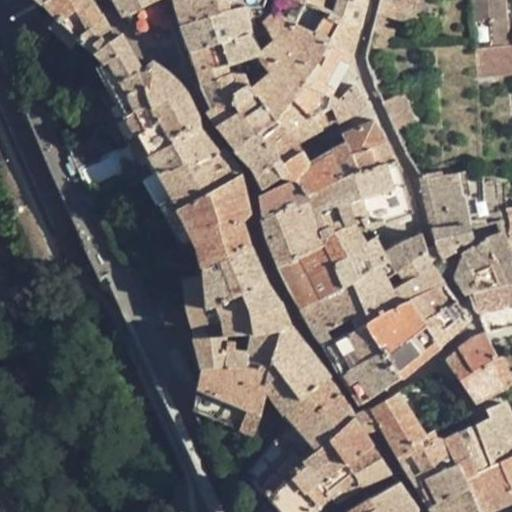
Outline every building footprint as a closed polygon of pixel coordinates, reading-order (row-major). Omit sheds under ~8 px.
[(94,52),(114,38),(94,2),(93,0),(45,0),(42,2),(94,52)] [(157,0),(114,0),(124,15),(126,15),(157,0)] [(168,15),(161,0),(157,0),(126,15),(135,32),(168,15)] [(220,12),(216,0),(176,0),(174,1),(181,24),(220,12)] [(181,24),(191,51),(219,42),(250,33),(246,7),(264,6),(265,0),(216,0),(220,12),(181,24)] [(341,18),(360,24),(366,0),(337,0),(333,13),(341,18)] [(381,0),(377,14),(409,23),(412,16),(414,16),(417,0),(381,0)] [(423,0),(417,0),(414,16),(419,17),(423,0)] [(504,0),(473,0),(476,45),(507,44),(504,0)] [(333,13),(327,10),(314,31),(353,55),(360,24),(341,18),(333,13)] [(314,31),(275,11),(263,23),(274,39),(260,52),(261,53),(262,54),(273,68),(251,87),(256,93),(278,118),(296,94),(303,83),(332,95),(353,55),(314,31)] [(412,16),(409,23),(417,25),(419,17),(412,16)] [(394,29),(374,25),(372,34),(370,44),(369,47),(390,50),(394,29)] [(138,134),(165,118),(141,70),(120,33),(114,38),(94,52),(104,64),(101,66),(112,87),(127,115),(138,134)] [(260,52),(250,33),(219,42),(191,51),(199,73),(199,74),(229,65),(261,53),(260,52)] [(511,44),(475,48),(477,78),(511,74),(511,44)] [(181,85),(179,82),(172,75),(166,70),(153,61),(141,70),(165,118),(174,136),(200,125),(198,116),(189,96),(187,92),(185,89),(181,85)] [(256,93),(251,87),(248,83),(245,74),(232,73),(229,65),(199,74),(201,83),(202,85),(212,107),(236,106),(256,93)] [(331,105),(339,99),(332,95),(303,83),(296,94),(314,116),(329,106),(331,105)] [(367,106),(354,84),(339,99),(331,105),(337,122),(347,116),(367,106)] [(100,92),(116,120),(127,115),(112,87),(100,92)] [(415,119),(402,92),(384,101),(394,123),(396,128),(415,119)] [(256,93),(236,106),(212,107),(208,109),(206,110),(216,124),(235,148),(259,132),(278,119),(278,118),(256,93)] [(314,116),(296,94),(278,118),(278,119),(289,132),(293,137),(296,140),(297,143),(323,129),(314,116)] [(323,129),(337,122),(331,105),(329,106),(314,116),(323,129)] [(138,134),(127,115),(116,120),(127,141),(138,134)] [(159,172),(219,150),(200,125),(174,136),(165,118),(138,134),(153,161),(158,169),(159,172)] [(344,176),(334,150),(309,163),(299,145),(297,143),(296,140),(293,137),(289,132),(278,119),(259,132),(235,148),(252,166),(258,176),(264,187),(281,175),(286,177),(294,179),(296,180),(305,193),(323,186),(344,176)] [(373,120),(342,133),(345,140),(347,143),(351,152),(371,147),(385,140),(373,120)] [(153,161),(138,134),(127,141),(142,166),(153,161)] [(395,159),(387,140),(385,140),(371,147),(351,152),(347,143),(334,150),(344,176),(355,171),(387,161),(395,159)] [(241,173),(223,148),(219,150),(159,172),(173,195),(179,206),(241,173)] [(305,193),(308,199),(297,203),(275,211),(266,213),(261,215),(263,225),(265,232),(266,237),(270,247),(278,265),(324,245),(321,238),(345,225),(355,222),(363,219),(365,228),(413,212),(401,174),(395,159),(387,161),(355,171),(344,176),(323,186),(305,193)] [(159,172),(158,169),(144,176),(159,203),(173,195),(159,172)] [(458,172),(443,174),(442,170),(419,174),(432,229),(469,225),(470,225),(465,196),(463,196),(458,172)] [(202,265),(250,245),(242,219),(249,211),(241,173),(179,206),(173,195),(159,203),(173,227),(184,220),(195,240),(198,246),(202,265)] [(294,179),(259,195),(261,215),(266,213),(275,211),(297,203),(308,199),(305,193),(296,180),(294,179)] [(195,240),(184,220),(173,227),(185,247),(195,240)] [(300,308),(343,287),(332,262),(366,243),(366,241),(355,222),(345,225),(321,238),(324,245),(278,265),(300,308)] [(469,225),(432,229),(436,245),(439,254),(472,237),(469,225)] [(511,250),(508,239),(505,230),(484,239),(483,240),(499,286),(511,282),(511,250)] [(332,262),(343,287),(352,282),(363,308),(368,320),(384,310),(410,298),(401,283),(434,267),(444,262),(439,254),(436,245),(426,247),(421,233),(404,240),(401,241),(384,251),(375,235),(366,241),(366,243),(332,262)] [(499,286),(483,240),(475,245),(462,254),(457,266),(454,277),(465,294),(470,292),(499,286)] [(266,281),(250,245),(202,265),(203,268),(196,277),(183,278),(186,308),(192,326),(280,302),(266,281)] [(423,319),(456,300),(445,284),(434,267),(401,283),(410,298),(423,319)] [(363,308),(352,282),(343,287),(300,308),(317,336),(327,330),(351,316),(363,308)] [(476,311),(485,309),(494,331),(511,325),(511,282),(499,286),(470,292),(476,311)] [(402,375),(440,345),(423,319),(410,298),(384,310),(368,320),(365,323),(368,328),(374,337),(381,349),(402,375)] [(470,319),(456,300),(423,319),(440,345),(470,319)] [(290,325),(280,302),(192,326),(194,336),(262,332),(290,325)] [(381,349),(374,337),(368,328),(365,323),(368,320),(363,308),(351,316),(357,328),(334,341),(327,330),(317,336),(324,344),(334,362),(341,375),(343,378),(353,394),(359,403),(402,375),(381,349)] [(262,332),(194,336),(201,367),(192,409),(215,419),(253,435),(260,417),(267,390),(284,413),(329,376),(290,325),(262,332)] [(497,357),(484,332),(471,337),(470,338),(468,339),(458,347),(473,371),(496,358),(497,357)] [(473,371),(458,347),(446,359),(459,379),(473,371)] [(496,358),(508,385),(511,383),(511,375),(503,354),(497,357),(496,358)] [(508,385),(496,358),(473,371),(459,379),(475,403),(508,385)] [(249,472),(283,511),(312,511),(320,505),(332,496),(322,482),(346,463),(374,444),(365,431),(354,415),(353,412),(345,398),(341,394),(336,387),(329,376),(284,413),(281,415),(289,424),(249,472)] [(381,428),(398,456),(421,440),(423,443),(437,435),(438,436),(435,429),(425,433),(398,391),(370,408),(361,412),(354,415),(365,431),(372,430),(381,428)] [(511,417),(502,402),(486,408),(489,416),(474,424),(492,464),(499,460),(511,454),(511,417)] [(192,409),(202,432),(205,430),(215,419),(192,409)] [(492,464),(474,424),(458,432),(470,455),(478,470),(492,464)] [(470,455),(458,432),(443,439),(442,438),(438,436),(437,435),(423,443),(421,440),(398,456),(414,483),(470,455)] [(391,472),(374,444),(346,463),(361,487),(391,472)] [(511,454),(499,460),(511,489),(511,454)] [(478,470),(465,477),(470,487),(480,511),(486,511),(511,500),(511,489),(499,460),(492,464),(478,470)] [(336,502),(361,487),(346,463),(322,482),(332,496),(336,502)] [(420,511),(417,508),(398,481),(372,495),(344,511),(420,511)] [(432,511),(480,511),(470,487),(428,506),(432,511)] [(336,502),(332,496),(320,505),(322,509),(336,502)] [(324,511),(337,504),(336,502),(322,509),(324,511),(323,511),(324,511)]
